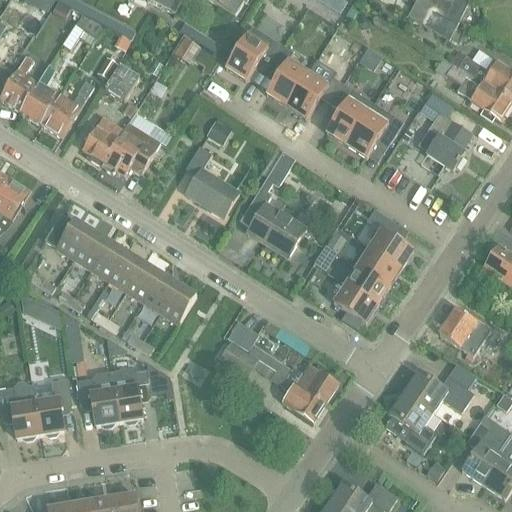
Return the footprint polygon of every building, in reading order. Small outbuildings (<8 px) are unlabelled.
[(69,0),(60,0),(58,5),(67,9),(72,1),(69,0)] [(141,0),(176,18),(184,0),(141,0)] [(206,0),(206,1),(221,10),(226,0),(206,0)] [(226,0),(221,10),(236,19),(247,0),(226,0)] [(348,6),(339,0),(332,11),(340,17),(348,6)] [(417,0),(408,17),(423,27),(431,14),(437,0),(417,0)] [(437,0),(431,14),(444,22),(456,0),(437,0)] [(456,0),(444,22),(452,27),(455,21),(459,24),(471,0),(456,0)] [(72,1),(67,9),(76,14),(81,6),(72,1)] [(58,6),(53,16),(65,22),(70,12),(58,6)] [(81,6),(76,14),(83,18),(82,18),(85,20),(90,11),(81,6)] [(90,11),(85,20),(94,24),(99,15),(90,11)] [(351,11),(346,19),(352,23),(357,15),(351,11)] [(448,43),(459,24),(455,21),(452,27),(444,22),(431,14),(423,27),(448,43)] [(99,15),(94,24),(103,29),(109,20),(99,15)] [(75,29),(84,34),(96,41),(97,41),(104,29),(103,29),(94,24),(85,20),(82,18),(75,29)] [(109,20),(103,29),(104,29),(113,33),(118,25),(109,20)] [(362,20),(356,28),(362,33),(367,32),(371,26),(362,20)] [(0,93),(12,74),(0,66),(0,63),(1,62),(0,61),(0,38),(6,29),(0,25),(0,93)] [(118,25),(113,33),(122,38),(127,30),(118,25)] [(180,35),(189,40),(194,32),(185,27),(180,35)] [(71,54),(84,34),(75,29),(62,49),(71,54)] [(127,30),(122,38),(132,43),(136,35),(127,30)] [(233,60),(225,72),(246,86),(254,74),(264,80),(270,70),(283,50),(252,30),(233,60)] [(194,32),(189,40),(198,46),(203,38),(194,32)] [(203,38),(198,46),(207,51),(212,43),(203,38)] [(184,41),(174,57),(190,67),(200,51),(184,41)] [(212,43),(207,51),(216,57),(221,49),(212,43)] [(266,98),(286,111),(308,77),(288,64),(293,56),(283,50),(270,70),(280,76),(266,98)] [(462,72),(511,104),(511,75),(492,63),(486,72),(465,59),(458,70),(462,72)] [(0,100),(0,103),(20,116),(38,87),(25,79),(33,65),(25,60),(3,96),(0,100)] [(96,77),(106,84),(107,85),(118,68),(106,61),(96,77)] [(443,61),(435,74),(445,81),(446,79),(461,89),(457,94),(468,101),(472,104),(471,106),(499,124),(511,105),(511,104),(462,72),(458,70),(458,71),(443,61)] [(38,87),(20,116),(41,129),(59,100),(46,92),(57,75),(49,69),(38,87)] [(124,105),(139,82),(119,70),(105,93),(124,105)] [(321,102),(330,109),(343,88),(334,82),(328,90),(308,77),(286,111),(307,124),(321,102)] [(59,100),(41,129),(62,142),(82,109),(94,91),(85,85),(77,97),(78,98),(72,108),(59,100)] [(326,137),(347,150),(373,107),(343,88),(330,109),(340,115),(326,137)] [(130,106),(123,116),(132,121),(132,122),(138,112),(130,106)] [(373,107),(347,150),(367,163),(381,141),(391,147),(404,127),(373,107)] [(461,154),(472,138),(452,125),(439,117),(421,146),(430,152),(426,158),(445,170),(453,175),(464,157),(461,154)] [(90,164),(100,170),(123,134),(102,121),(82,154),(91,159),(90,164)] [(215,126),(206,140),(222,150),(231,136),(215,126)] [(123,134),(100,170),(111,177),(115,174),(125,180),(131,170),(142,177),(161,147),(129,127),(124,134),(123,134)] [(406,133),(402,141),(407,144),(412,137),(406,133)] [(224,222),(240,196),(202,173),(212,158),(200,150),(186,172),(198,179),(186,198),(224,222)] [(287,261),(305,232),(266,207),(271,198),(267,196),(272,187),(278,191),(295,163),(282,156),(240,224),(251,230),(248,236),(263,246),(287,261)] [(0,198),(11,183),(0,176),(0,198)] [(0,223),(2,220),(10,225),(17,214),(29,195),(11,183),(0,198),(0,223)] [(56,252),(63,257),(82,227),(74,222),(73,224),(61,217),(44,244),(56,251),(56,252)] [(389,223),(382,234),(383,235),(402,247),(409,236),(389,223)] [(82,227),(63,257),(73,263),(82,269),(101,239),(82,227)] [(382,234),(370,252),(402,273),(414,254),(402,247),(383,235),(382,234)] [(334,236),(325,249),(337,257),(345,244),(334,236)] [(101,239),(82,269),(91,274),(101,281),(120,251),(101,239)] [(325,249),(314,267),(318,269),(326,274),(337,257),(325,249)] [(491,262),(483,273),(511,292),(511,291),(511,290),(511,258),(499,249),(497,252),(494,253),(490,258),(491,262)] [(120,251),(101,281),(108,285),(120,293),(139,263),(120,251)] [(370,252),(358,271),(390,291),(402,273),(370,252)] [(139,263),(120,293),(126,296),(139,304),(158,275),(139,263)] [(358,271),(346,289),(378,310),(390,291),(358,271)] [(158,275),(139,304),(143,307),(158,316),(177,286),(158,275)] [(29,284),(40,290),(42,292),(46,284),(33,276),(29,284)] [(46,284),(42,292),(52,298),(56,290),(46,284)] [(177,286),(158,316),(161,318),(178,328),(197,299),(177,286)] [(346,289),(334,307),(347,316),(342,324),(358,334),(363,326),(365,328),(378,310),(346,289)] [(103,293),(87,320),(93,324),(98,316),(96,315),(108,296),(103,293)] [(58,302),(69,309),(74,301),(63,295),(58,302)] [(44,307),(21,297),(23,316),(37,322),(44,307)] [(74,301),(69,309),(80,315),(84,308),(74,301)] [(10,304),(0,311),(7,320),(17,312),(10,304)] [(473,357),(481,346),(468,337),(476,326),(456,312),(439,337),(459,351),(461,349),(473,357)] [(93,324),(104,330),(108,323),(98,316),(93,324)] [(108,323),(104,330),(114,337),(119,330),(108,323)] [(270,325),(265,334),(276,341),(282,332),(280,331),(279,330),(270,325)] [(250,355),(260,339),(239,326),(229,341),(250,355)] [(128,345),(138,352),(143,344),(132,338),(128,345)] [(143,344),(138,352),(149,359),(154,351),(143,344)] [(313,427),(326,408),(251,357),(250,358),(233,346),(222,363),(231,369),(226,378),(243,389),(254,372),(291,396),(284,408),(313,427)] [(81,347),(67,349),(69,367),(83,365),(81,347)] [(308,348),(303,357),(314,364),(320,355),(308,348)] [(251,357),(326,408),(339,387),(310,368),(303,378),(294,372),(293,374),(256,349),(251,357)] [(320,355),(314,364),(322,369),(327,360),(320,355)] [(419,376),(404,397),(433,417),(442,404),(461,417),(474,398),(468,394),(476,383),(456,370),(448,380),(441,391),(419,376)] [(156,372),(147,374),(151,397),(152,403),(170,400),(166,379),(156,372)] [(111,376),(119,426),(124,426),(128,427),(135,426),(137,423),(143,422),(139,399),(151,397),(147,374),(130,376),(126,374),(111,376)] [(114,427),(119,426),(111,376),(96,379),(94,382),(76,385),(78,396),(80,409),(92,407),(96,430),(101,429),(105,431),(111,430),(114,427)] [(50,386),(32,389),(35,405),(40,439),(45,438),(49,440),(55,439),(58,436),(64,435),(60,412),(72,410),(70,397),(69,393),(68,382),(50,385),(50,386)] [(2,393),(0,393),(0,416),(1,420),(1,421),(13,420),(17,443),(22,442),(26,444),(32,443),(35,440),(40,439),(35,405),(32,389),(29,390),(28,388),(26,387),(24,386),(18,387),(16,389),(14,391),(2,393)] [(425,430),(433,417),(404,397),(390,418),(412,433),(404,444),(423,457),(436,438),(425,430)] [(477,453),(462,475),(484,490),(511,448),(511,447),(511,436),(485,418),(480,425),(466,446),(477,453)] [(511,448),(484,490),(505,504),(511,494),(511,448)] [(411,455),(405,464),(415,471),(421,462),(411,455)] [(435,467),(427,478),(437,485),(445,473),(435,467)] [(343,486),(329,508),(335,511),(390,511),(397,502),(376,488),(366,502),(343,486)] [(112,501),(114,511),(136,511),(134,497),(112,501)] [(91,504),(92,511),(114,511),(112,501),(91,504)]
